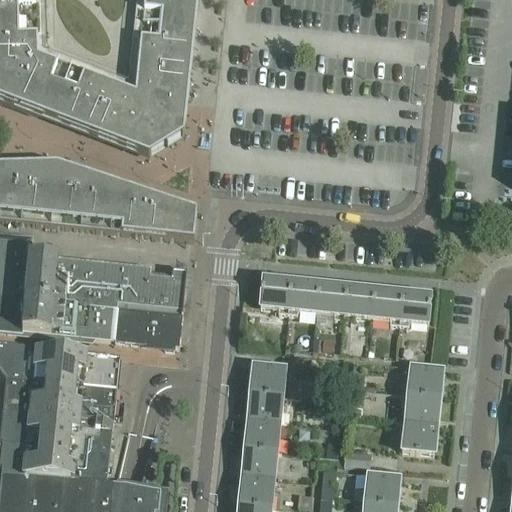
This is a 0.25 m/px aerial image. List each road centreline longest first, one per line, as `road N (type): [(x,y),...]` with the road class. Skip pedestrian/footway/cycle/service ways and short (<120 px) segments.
road 1 (residential): [(202,511),(233,234),(258,218),(384,228),(421,211),(430,192),(452,0)]
road 2 (residential): [(475,511),(493,300)]
